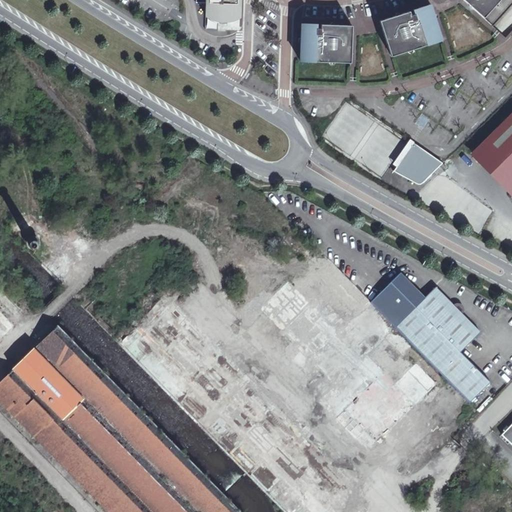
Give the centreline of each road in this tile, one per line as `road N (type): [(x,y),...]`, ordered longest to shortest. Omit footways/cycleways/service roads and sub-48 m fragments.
road 1 (secondary): [(0,13),(188,132),(262,170),(291,175)]
road 2 (secondary): [(291,175),(511,286)]
road 3 (secondary): [(511,268),(302,144)]
road 4 (secondary): [(227,90),(77,0)]
road 5 (residential): [(290,125),(292,0)]
